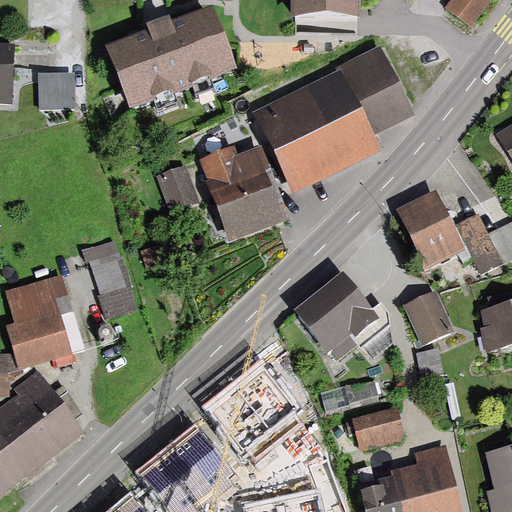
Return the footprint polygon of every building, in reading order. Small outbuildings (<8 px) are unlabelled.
[(361,0),(292,0),(292,18),(361,19),(361,0)] [(450,0),(445,7),(472,28),(493,0),(450,0)] [(151,28),(108,45),(133,109),(236,70),(211,5),(172,20),(169,14),(148,22),(151,28)] [(15,43),(0,42),(0,101),(14,102),(15,43)] [(340,73),(256,116),(295,193),(380,150),(374,138),(417,116),(383,48),(339,71),(340,73)] [(76,73),(40,74),(41,109),(76,109),(76,73)] [(511,122),(495,133),(511,161),(511,122)] [(196,167),(227,250),(287,228),(259,154),(237,162),(234,153),(196,167)] [(183,173),(156,182),(168,218),(196,208),(183,173)] [(437,189),(398,210),(427,268),(467,248),(456,227),(437,189)] [(478,216),(456,227),(467,248),(480,274),(511,257),(511,224),(489,237),(478,216)] [(60,283),(4,296),(12,331),(4,332),(13,368),(94,349),(88,321),(134,311),(122,258),(103,262),(101,250),(55,261),(60,283)] [(161,250),(137,257),(143,275),(167,268),(161,250)] [(345,271),(291,310),(328,354),(331,351),(338,360),(358,343),(361,347),(390,324),(389,312),(382,304),(373,310),(345,271)] [(437,289),(404,305),(423,344),(456,329),(437,289)] [(511,303),(483,311),(487,327),(481,329),(487,351),(511,345),(511,303)] [(437,349),(417,354),(422,380),(443,375),(437,349)] [(262,361),(202,408),(240,456),(248,450),(257,460),(264,455),(290,434),(302,425),(294,416),(300,411),(262,361)] [(0,497),(49,461),(82,436),(35,373),(10,391),(15,397),(0,408),(0,497)] [(397,407),(352,420),(362,453),(407,439),(397,407)] [(197,429),(140,473),(169,511),(200,511),(221,496),(234,486),(227,478),(232,474),(197,429)] [(382,485),(362,490),(367,511),(463,511),(446,445),(414,454),(418,466),(394,472),(395,476),(381,480),(382,485)] [(511,445),(485,451),(494,488),(486,490),(490,511),(508,511),(511,511),(511,445)] [(148,511),(131,492),(107,511),(148,511)] [(321,511),(317,492),(245,506),(246,511),(321,511)]
